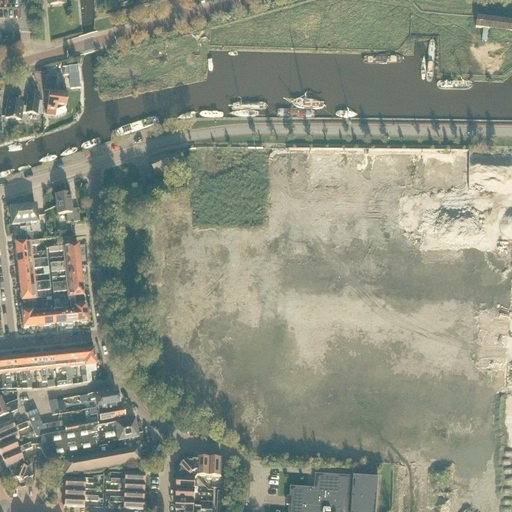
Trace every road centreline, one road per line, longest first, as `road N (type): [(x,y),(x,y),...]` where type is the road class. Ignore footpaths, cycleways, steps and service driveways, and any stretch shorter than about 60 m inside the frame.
road 1 (tertiary): [(96,164),(235,131),(511,132)]
road 2 (residential): [(164,511),(168,461),(187,445),(130,399),(103,335)]
road 3 (residential): [(0,69),(179,20)]
road 4 (residential): [(103,335),(96,164)]
